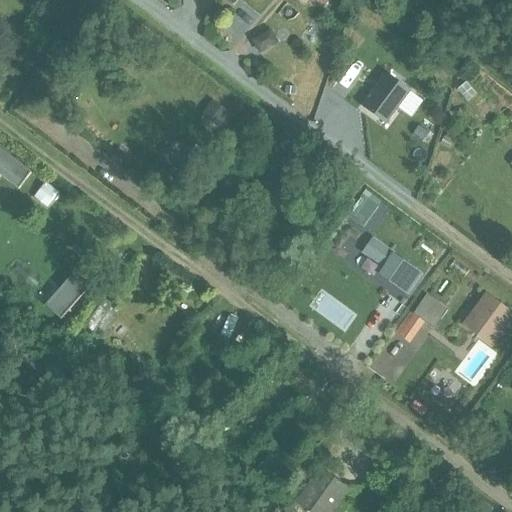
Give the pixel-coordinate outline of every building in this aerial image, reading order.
[(260,55),(279,44),(271,30),(252,41),(260,55)] [(470,77),(499,109),(511,97),(511,90),(486,62),(470,77)] [(366,106),(390,123),(416,88),(392,71),(366,106)] [(231,115),(213,101),(201,115),(219,129),(231,115)] [(265,143),(288,161),(296,151),(273,133),(265,143)] [(123,166),(135,151),(125,142),(112,158),(123,166)] [(196,146),(176,171),(163,161),(154,173),(178,191),(206,153),(196,146)] [(365,191),(348,217),(363,227),(381,202),(365,191)] [(373,239),(363,253),(383,268),(378,275),(408,296),(422,275),(373,239)] [(449,268),(464,279),(470,271),(455,260),(449,268)] [(10,268),(0,279),(0,283),(15,297),(25,285),(13,275),(15,273),(10,268)] [(448,310),(427,295),(400,336),(410,343),(425,323),(434,329),(448,310)] [(511,319),(511,315),(486,296),(469,319),(483,329),(477,337),(491,347),(511,319)] [(105,301),(85,326),(95,333),(98,329),(104,333),(116,316),(110,312),(114,307),(105,301)] [(410,312),(396,333),(400,336),(414,314),(410,312)] [(138,359),(120,381),(127,387),(134,378),(137,381),(148,368),(138,359)] [(417,397),(412,407),(427,416),(432,406),(417,397)] [(356,420),(344,413),(331,437),(344,443),(356,420)] [(277,489),(289,477),(279,466),(266,478),(277,489)] [(320,469),(296,503),(308,511),(333,511),(350,490),(320,469)] [(490,511),(492,510),(471,495),(462,507),(468,511),(490,511)]
